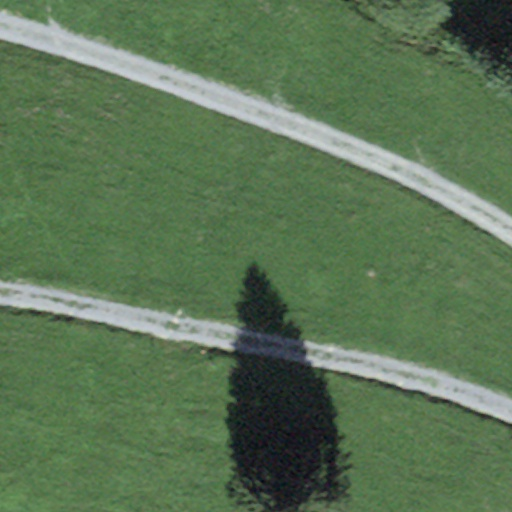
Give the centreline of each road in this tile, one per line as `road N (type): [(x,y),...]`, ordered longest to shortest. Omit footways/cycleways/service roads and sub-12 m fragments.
road 1 (track): [(0,26),(163,67),(369,141),(511,215)]
road 2 (track): [(0,290),(423,384),(511,417)]
